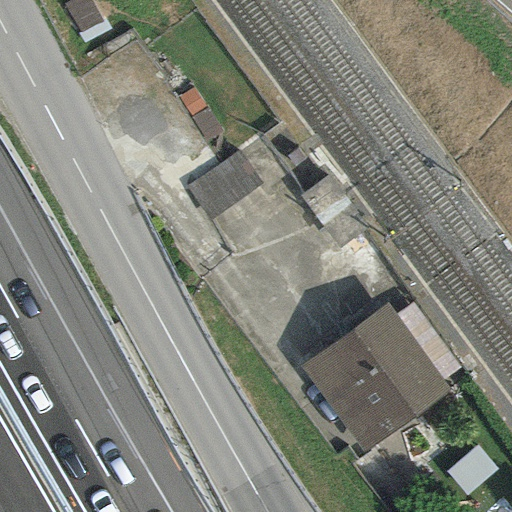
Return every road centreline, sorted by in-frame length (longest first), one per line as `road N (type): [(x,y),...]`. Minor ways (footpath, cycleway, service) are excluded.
road 1 (tertiary): [(265,511),(0,27)]
road 2 (motorway): [(134,511),(0,273)]
